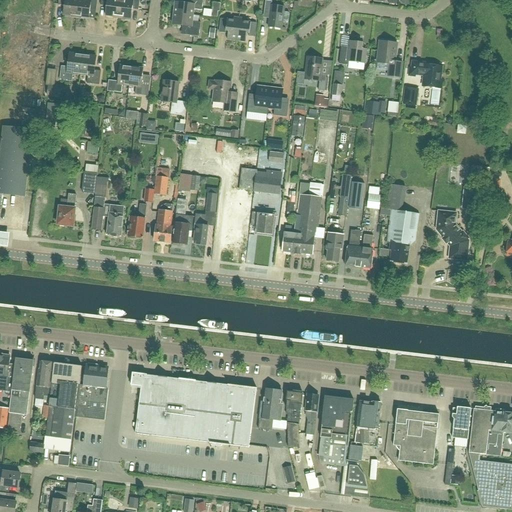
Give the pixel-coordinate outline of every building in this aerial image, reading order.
[(78,0),(58,0),(58,6),(64,7),(63,16),(76,18),(78,0)] [(85,0),(86,1),(78,0),(76,18),(89,19),(90,12),(96,12),(96,11),(97,0),(85,0)] [(120,0),(118,0),(101,0),(101,7),(107,7),(106,16),(118,18),(121,0),(120,0)] [(120,0),(121,0),(118,18),(131,19),(132,10),(138,11),(139,0),(120,0)] [(203,0),(189,0),(189,5),(175,3),(174,14),(193,16),(194,11),(202,12),(203,0)] [(266,1),(264,15),(270,15),(268,28),(282,30),(283,24),(287,25),(289,23),(290,15),(289,13),(284,12),(285,7),(272,6),(272,2),(266,1)] [(214,3),(212,17),(218,18),(219,11),(220,12),(222,4),(214,3)] [(174,14),(172,25),(186,27),(185,36),(199,38),(201,23),(192,22),(193,16),(174,14)] [(228,32),(227,41),(236,42),(239,19),(234,19),(234,21),(221,20),(219,34),(226,34),(226,32),(228,32)] [(236,42),(245,43),(246,35),(248,35),(248,37),(254,38),(256,24),(244,23),(244,20),(239,19),(236,42)] [(360,44),(348,42),(348,48),(341,47),(339,65),(348,66),(349,62),(364,64),(366,51),(360,50),(360,44)] [(397,44),(379,42),(379,43),(381,43),(380,50),(378,51),(377,64),(389,65),(387,77),(400,79),(402,63),(395,62),(397,44)] [(83,56),(69,54),(68,68),(61,67),(60,81),(72,83),(73,74),(80,75),(83,56)] [(80,75),(88,76),(87,84),(99,86),(101,72),(94,71),(96,58),(83,56),(80,75)] [(305,74),(305,80),(319,82),(318,92),(324,92),(326,76),(320,75),(322,60),(307,58),(305,74)] [(410,70),(409,77),(415,77),(415,76),(424,77),(422,87),(432,88),(441,89),(442,82),(440,81),(442,68),(433,67),(433,65),(412,63),(411,70),(410,70)] [(131,68),(120,67),(117,85),(116,85),(115,93),(122,94),(123,86),(129,87),(131,68)] [(129,87),(136,87),(135,96),(141,96),(142,88),(141,88),(143,70),(131,68),(129,87)] [(305,80),(305,74),(298,73),(296,85),(304,86),(305,80)] [(210,90),(214,91),(212,103),(224,104),(224,112),(236,113),(237,98),(238,94),(230,93),(231,84),(226,83),(224,81),(222,80),(220,82),(215,82),(211,82),(209,83),(208,88),(210,90)] [(164,82),(161,102),(172,104),(171,115),(185,116),(187,104),(176,102),(179,83),(164,82)] [(50,85),(48,97),(61,99),(63,86),(55,85),(55,86),(50,85)] [(334,85),(333,96),(343,97),(344,86),(334,85)] [(268,109),(270,88),(257,87),(256,100),(249,99),(247,113),(267,115),(268,109)] [(406,87),(403,104),(417,106),(420,89),(406,87)] [(268,109),(274,109),(274,116),(287,117),(288,104),(281,103),(283,90),(270,88),(268,109)] [(316,97),(315,107),(323,107),(324,98),(316,97)] [(366,101),(364,113),(378,115),(378,113),(385,114),(387,102),(380,101),(380,103),(366,101)] [(389,102),(388,113),(398,114),(399,103),(389,102)] [(49,103),(47,127),(56,128),(59,104),(49,103)] [(296,106),(294,114),(306,116),(307,107),(296,106)] [(147,128),(149,115),(142,114),(141,127),(147,128)] [(295,116),(293,136),(304,137),(306,117),(295,116)] [(184,125),(176,124),(175,131),(183,132),(184,125)] [(0,210),(1,200),(2,200),(3,194),(25,197),(33,131),(3,127),(0,155),(0,210)] [(158,136),(141,134),(140,143),(157,145),(158,136)] [(209,151),(210,139),(187,136),(185,148),(209,151)] [(277,140),(276,149),(283,150),(284,141),(277,140)] [(87,143),(87,153),(97,154),(98,144),(87,143)] [(270,163),(284,164),(285,154),(271,152),(270,163)] [(158,168),(155,194),(168,196),(171,169),(158,168)] [(240,189),(240,190),(247,191),(279,195),(282,174),(267,172),(266,175),(257,174),(258,171),(242,169),(240,189)] [(98,175),(85,173),(82,193),(95,195),(98,175)] [(349,197),(352,175),(343,174),(341,196),(349,197)] [(199,191),(201,177),(193,176),(192,190),(199,191)] [(317,176),(317,181),(314,181),(314,189),(328,189),(328,176),(317,176)] [(98,178),(96,196),(92,230),(101,231),(103,217),(109,217),(107,236),(121,238),(125,208),(111,206),(107,199),(109,179),(98,178)] [(499,207),(502,180),(489,179),(487,206),(499,207)] [(361,208),(363,187),(353,185),(350,206),(361,208)] [(391,211),(402,212),(405,188),(390,185),(386,210),(391,211)] [(463,208),(476,210),(478,189),(465,187),(463,208)] [(147,189),(145,202),(154,203),(155,190),(147,189)] [(209,193),(207,212),(216,213),(219,195),(209,193)] [(59,208),(57,225),(73,227),(77,195),(68,194),(61,194),(59,208)] [(382,196),(369,195),(368,208),(380,210),(382,196)] [(293,234),(291,254),(300,255),(302,242),(300,242),(301,235),(302,236),(303,233),(304,229),(303,228),(304,221),(305,221),(309,197),(308,197),(300,196),(297,221),(296,221),(296,228),(299,228),(299,229),(298,235),(293,234)] [(302,242),(300,255),(312,256),(315,234),(317,229),(318,229),(321,198),(309,197),(305,221),(304,221),(303,228),(304,229),(303,233),(302,236),(301,235),(300,242),(302,242)] [(338,216),(346,217),(348,199),(340,198),(338,216)] [(176,215),(186,217),(188,201),(178,200),(176,215)] [(156,226),(154,242),(169,244),(174,204),(167,204),(162,206),(162,212),(160,212),(158,226),(156,226)] [(130,217),(127,237),(142,239),(147,206),(140,205),(138,218),(130,217)] [(391,211),(387,243),(390,244),(390,251),(392,251),(390,263),(407,265),(409,246),(415,242),(419,214),(402,212),(391,211)] [(467,261),(469,242),(467,239),(468,239),(463,233),(462,234),(455,225),(456,214),(439,212),(437,230),(442,236),(442,235),(445,238),(443,240),(446,244),(448,243),(450,245),(449,246),(453,250),(450,252),(449,259),(467,261)] [(260,217),(260,214),(256,213),(255,220),(254,226),(258,226),(257,234),(272,236),(274,218),(273,218),(260,217)] [(176,215),(172,244),(187,246),(189,232),(191,232),(193,217),(186,217),(176,215)] [(205,246),(207,227),(204,226),(205,216),(195,215),(194,230),(196,230),(194,242),(197,242),(196,245),(205,246)] [(284,231),(282,253),(291,254),(293,234),(294,232),(292,232),(290,232),(284,231)] [(348,247),(345,267),(360,268),(362,258),(358,257),(359,248),(361,233),(351,231),(349,247),(348,247)] [(0,232),(0,246),(8,247),(9,233),(0,232)] [(343,235),(328,234),(326,251),(328,251),(327,261),(339,262),(340,250),(342,250),(343,235)] [(362,258),(360,268),(371,270),(373,250),(372,250),(373,237),(364,236),(363,249),(359,248),(358,257),(362,258)] [(0,390),(7,392),(12,392),(16,364),(10,364),(11,358),(0,356),(0,390)] [(27,416),(34,361),(16,359),(16,364),(12,392),(9,413),(11,414),(23,415),(27,416)] [(44,400),(44,397),(50,397),(54,363),(41,362),(40,370),(39,369),(36,399),(44,400)] [(81,385),(79,385),(81,367),(54,363),(50,397),(51,397),(49,407),(50,407),(46,437),(53,437),(72,440),(73,440),(74,432),(76,418),(77,418),(78,414),(81,385)] [(86,368),(84,385),(81,385),(78,414),(105,417),(108,391),(109,391),(109,389),(106,389),(109,371),(86,368)] [(249,448),(256,389),(257,389),(257,388),(228,385),(219,384),(205,382),(196,381),(179,379),(170,378),(170,377),(156,376),(147,375),(133,373),(131,385),(141,387),(135,434),(151,436),(152,436),(210,443),(230,446),(249,448)] [(280,405),(282,392),(265,390),(264,403),(262,403),(259,429),(272,431),(273,421),(281,421),(283,405),(280,405)] [(303,394),(287,392),(286,401),(288,401),(287,410),(287,415),(289,416),(288,424),(288,425),(289,449),(300,449),(299,426),(300,426),(303,394)] [(318,396),(308,395),(306,416),(308,421),(306,435),(314,436),(317,410),(318,396)] [(344,496),(346,497),(370,499),(365,476),(359,462),(345,460),(347,448),(348,448),(354,400),(325,397),(320,438),(321,438),(319,457),(318,464),(323,465),(347,468),(344,496)] [(372,402),(372,403),(360,402),(355,443),(369,444),(369,429),(378,430),(382,404),(372,402)] [(453,409),(452,418),(454,420),(453,429),(452,438),(468,440),(471,409),(458,407),(457,410),(454,409),(453,409)] [(491,411),(474,409),(469,453),(480,454),(486,455),(491,411)] [(408,411),(409,411),(398,410),(394,446),(401,447),(399,461),(433,465),(435,451),(439,415),(408,411)] [(486,455),(501,457),(503,432),(502,432),(504,413),(491,411),(486,455)] [(511,433),(511,414),(504,413),(502,432),(503,432),(511,433)] [(72,453),(73,440),(72,440),(53,437),(51,451),(72,453)] [(44,454),(45,444),(31,442),(29,452),(44,454)] [(351,446),(349,459),(361,461),(363,448),(351,446)] [(511,464),(479,461),(480,454),(469,453),(481,503),(483,503),(483,501),(487,501),(487,507),(498,509),(511,510),(511,506),(511,464)] [(69,457),(60,456),(59,465),(68,466),(69,457)] [(282,467),(284,474),(286,473),(288,481),(294,479),(290,465),(282,467)] [(18,488),(20,474),(3,472),(2,480),(0,479),(0,491),(4,492),(5,486),(18,488)] [(0,511),(14,511),(16,502),(3,501),(4,493),(0,492),(0,511)] [(52,511),(65,511),(66,511),(70,511),(72,511),(75,497),(64,496),(63,501),(54,500),(52,511)] [(131,498),(130,508),(139,509),(141,499),(131,498)] [(185,506),(193,508),(194,501),(186,499),(185,506)] [(101,511),(102,501),(96,500),(94,500),(93,507),(88,506),(86,511),(101,511)]
